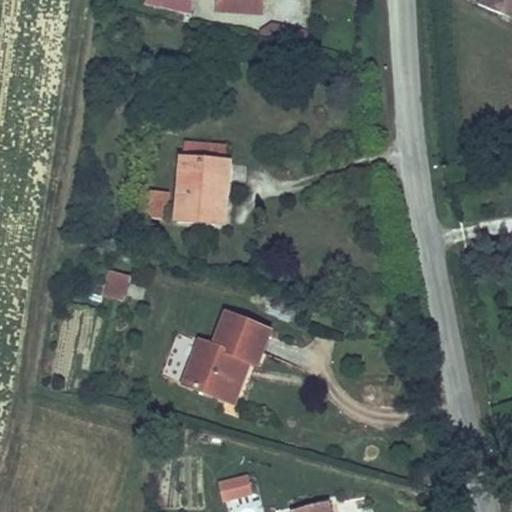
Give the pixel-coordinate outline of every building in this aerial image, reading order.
[(191,12),(194,0),(166,0),(165,5),(191,12)] [(224,0),(224,12),(267,16),(268,0),(224,0)] [(269,24),(264,40),(292,48),(296,33),(269,24)] [(182,227),(222,229),(224,201),(236,200),(238,168),(231,167),(231,146),(188,142),(182,227)] [(159,223),(161,203),(140,201),(138,221),(159,223)] [(116,298),(123,271),(102,267),(95,293),(116,298)] [(178,385),(219,400),(235,358),(244,362),(254,364),(265,332),(224,316),(211,348),(194,343),(178,385)] [(235,358),(219,400),(229,403),(244,362),(235,358)] [(249,477),(218,483),(222,503),(253,497),(249,477)] [(330,511),(326,488),(291,496),(294,511),(330,511)]
